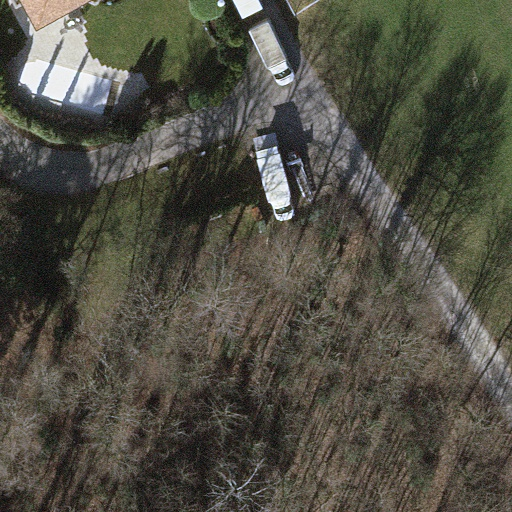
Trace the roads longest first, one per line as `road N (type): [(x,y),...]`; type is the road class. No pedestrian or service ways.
road 1 (residential): [(251,0),(300,88),(83,172),(28,165),(0,147)]
road 2 (track): [(511,395),(355,170)]
